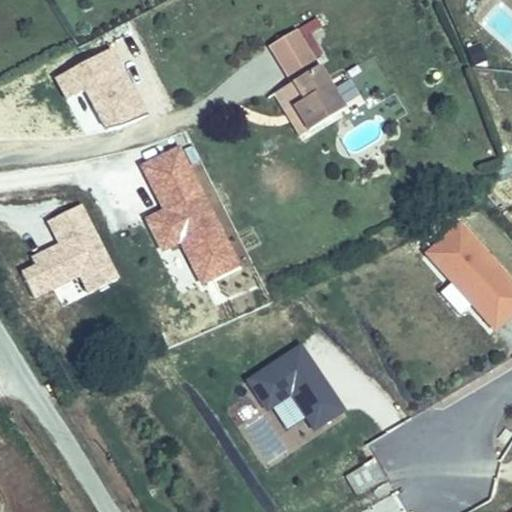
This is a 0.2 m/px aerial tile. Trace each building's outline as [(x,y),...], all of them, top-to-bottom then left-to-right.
[(268,40),(291,77),(303,98),(293,104),(308,128),(344,107),(295,24),(268,40)] [(465,46),(471,64),(485,59),(479,41),(465,46)] [(303,98),(291,77),(274,87),(301,132),(308,128),(293,104),(303,98)] [(511,277),(478,238),(445,267),(500,332),(511,321),(511,277)] [(324,426),(347,411),(287,320),(233,356),(269,410),(294,394),(309,418),(317,414),(324,426)] [(317,414),(309,418),(317,431),(324,426),(317,414)]
